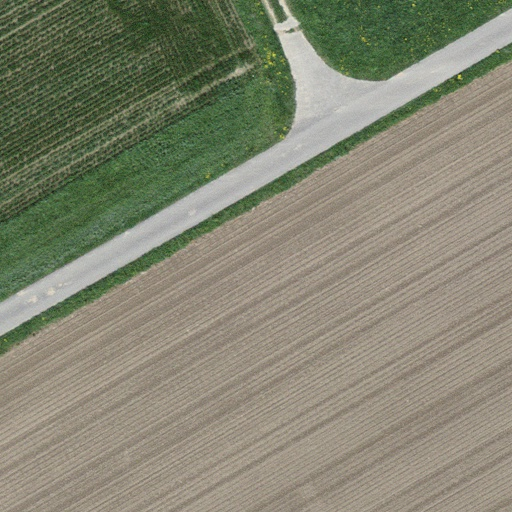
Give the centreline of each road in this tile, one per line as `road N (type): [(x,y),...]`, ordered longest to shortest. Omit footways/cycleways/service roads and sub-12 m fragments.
road 1 (track): [(0,310),(511,20)]
road 2 (track): [(327,122),(269,0)]
